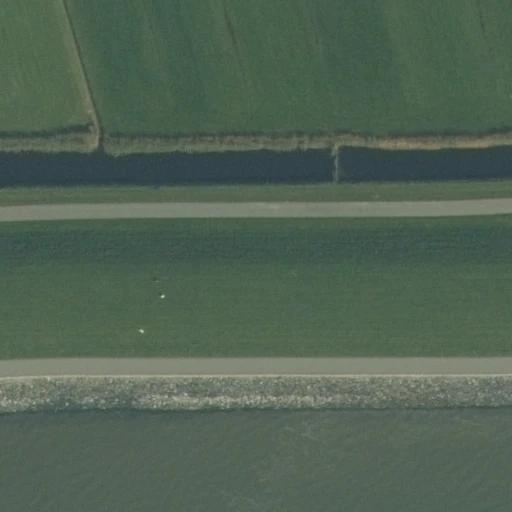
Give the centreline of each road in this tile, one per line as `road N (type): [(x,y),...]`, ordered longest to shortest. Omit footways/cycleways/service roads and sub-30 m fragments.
road 1 (unclassified): [(0,385),(511,376)]
road 2 (unclassified): [(0,222),(511,213)]
